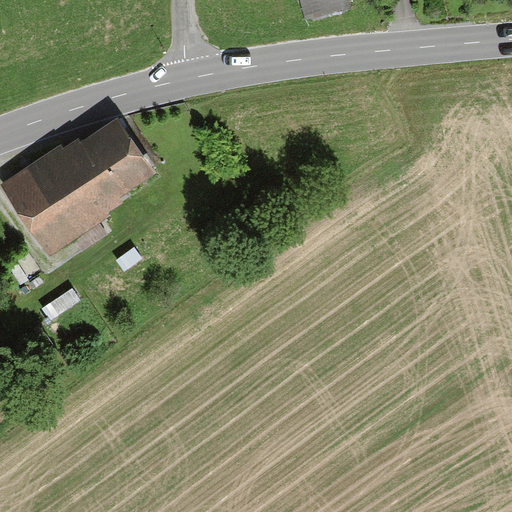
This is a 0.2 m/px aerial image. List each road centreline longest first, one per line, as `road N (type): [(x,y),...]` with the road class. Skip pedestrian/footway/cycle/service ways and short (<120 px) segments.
road 1 (secondary): [(185,77),(511,40)]
road 2 (secondary): [(0,135),(185,77)]
